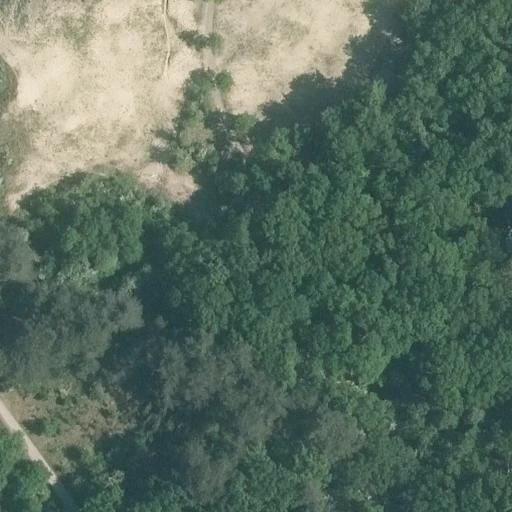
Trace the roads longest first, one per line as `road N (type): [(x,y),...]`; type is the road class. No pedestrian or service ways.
road 1 (track): [(207,0),(216,104),(264,182),(316,207),(400,222),(451,246),(511,259)]
road 2 (track): [(81,511),(0,396)]
